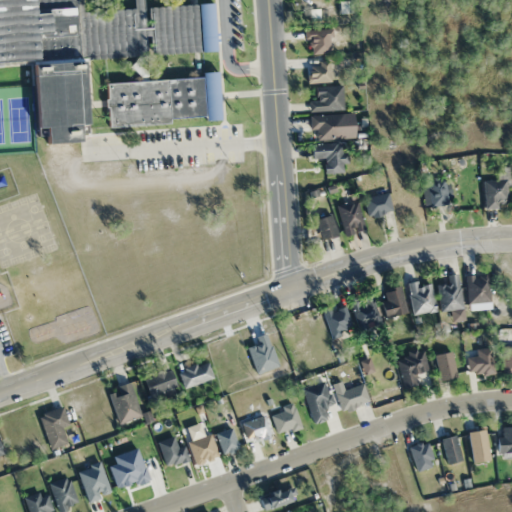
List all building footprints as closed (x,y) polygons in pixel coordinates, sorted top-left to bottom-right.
[(0,0),(0,55),(17,55),(47,142),(84,140),(79,59),(214,51),(212,13),(188,0),(0,0)] [(330,52),(330,28),(303,28),(303,39),(309,39),(309,52),(330,52)] [(107,126),(219,117),(215,73),(150,78),(149,62),(138,62),(140,80),(104,83),(107,126)] [(341,110),(341,85),(315,85),(315,100),(308,100),(308,110),(341,110)] [(311,114),(311,138),(344,138),(344,114),(311,114)] [(324,172),(342,172),(342,162),(347,162),(347,151),(341,151),(341,143),(309,143),(310,158),(324,157),(324,172)] [(446,178),(422,177),(422,204),(445,204),(446,178)] [(483,179),(483,206),(506,206),(506,179),(483,179)] [(362,197),(366,216),(391,212),(387,192),(362,197)] [(334,206),(343,234),(364,228),(355,200),(334,206)] [(320,239),(337,234),(330,213),(313,218),(320,239)] [(441,312),(463,306),(455,273),(444,276),(445,282),(434,285),(441,312)] [(488,303),(488,274),(465,274),(465,303),(488,303)] [(410,313),(433,311),(430,280),(407,282),(410,313)] [(402,314),(402,287),(382,287),(382,314),(402,314)] [(349,300),(357,328),(379,322),(371,293),(349,300)] [(351,326),(343,303),(322,310),(330,334),(351,326)] [(254,335),(256,342),(246,345),(254,372),(276,366),(267,332),(254,335)] [(511,344),(500,345),(500,373),(511,373),(511,344)] [(492,372),(492,348),(475,348),(475,356),(466,356),(466,372),(492,372)] [(415,384),(412,372),(427,368),(422,349),(394,357),(403,387),(415,384)] [(438,380),(455,377),(450,351),(433,354),(438,380)] [(211,379),(208,362),(178,368),(182,386),(211,379)] [(141,378),(147,395),(175,386),(170,368),(141,378)] [(322,406),(331,404),(324,380),(301,387),(311,422),(326,418),(322,406)] [(342,411),(368,400),(360,382),(344,389),(340,380),(330,384),(342,411)] [(107,389),(117,422),(139,415),(129,382),(107,389)] [(275,433),(299,426),(292,404),(268,412),(275,433)] [(60,427),(67,424),(60,405),(37,414),(50,449),(66,443),(60,427)] [(240,421),(247,442),(268,435),(262,415),(240,421)] [(511,451),(511,424),(501,425),(501,439),(495,439),(496,452),(511,451)] [(237,448),(230,427),(213,432),(221,454),(237,448)] [(467,431),(471,461),(488,459),(484,429),(467,431)] [(440,437),(445,463),(461,460),(455,434),(440,437)] [(176,446),(173,436),(156,440),(163,466),(187,459),(183,444),(176,446)] [(416,471),(434,464),(426,440),(407,447),(416,471)] [(47,483),(57,509),(76,502),(66,475),(47,483)] [(289,501),(284,487),(258,496),(262,510),(289,501)] [(22,496),(26,511),(50,511),(45,490),(22,496)]
